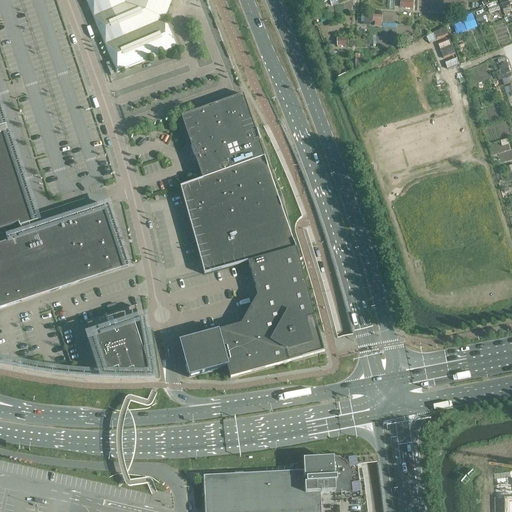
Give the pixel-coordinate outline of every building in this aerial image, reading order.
[(85,0),(117,73),(176,48),(180,58),(181,58),(162,13),(167,0),(85,0)] [(363,24),(383,25),(383,15),(363,14),(363,24)] [(448,68),(460,64),(449,28),(428,34),(431,43),(440,40),(448,68)] [(349,46),(349,37),(337,37),(337,45),(349,46)] [(505,81),(511,78),(511,71),(505,56),(496,59),(505,81)] [(181,117),(202,180),(264,158),(242,95),(181,117)] [(33,220),(5,137),(0,139),(0,230),(18,225),(33,220)] [(267,167),(264,158),(202,182),(180,188),(204,275),(248,263),(295,250),(294,247),(291,235),(284,208),(281,208),(278,199),(280,197),(274,182),(267,167)] [(40,248),(54,289),(123,266),(110,225),(109,225),(105,211),(91,216),(91,215),(50,229),(36,234),(41,248),(40,248)] [(0,307),(41,293),(28,252),(27,252),(23,238),(0,245),(0,307)] [(295,250),(248,263),(257,296),(240,325),(178,342),(188,378),(227,367),(230,379),(324,353),(295,250)] [(86,323),(94,346),(103,375),(117,371),(118,376),(132,372),(134,377),(149,372),(137,338),(144,335),(139,321),(135,307),(86,323)] [(322,461),(319,464),(318,466),(316,469),(315,472),(315,475),(314,475),(314,476),(321,475),(321,479),(305,480),(304,472),(203,478),(204,511),(320,511),(320,495),(335,494),(334,484),(336,484),(336,479),(341,478),(342,484),(341,484),(346,489),(347,488),(346,488),(349,484),(351,479),(351,474),(350,469),(347,465),(343,461),(339,459),(334,458),(330,458),(326,459),(322,461)]
